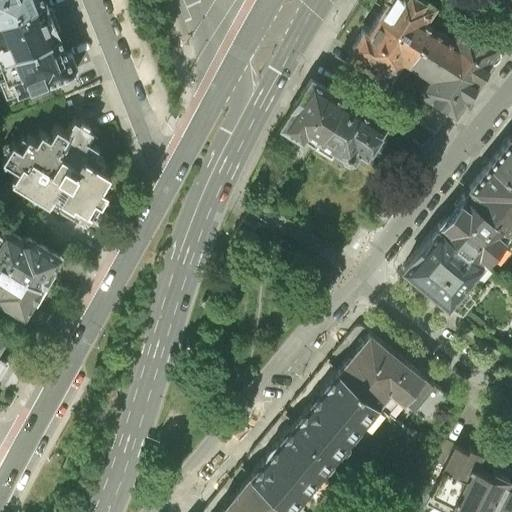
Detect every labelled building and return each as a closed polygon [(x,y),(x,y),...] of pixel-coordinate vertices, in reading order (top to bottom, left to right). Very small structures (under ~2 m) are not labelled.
[(0,53),(1,56),(1,57),(55,34),(58,33),(46,5),(43,4),(41,0),(36,0),(0,15),(0,53)] [(0,0),(0,15),(36,0),(0,0)] [(387,0),(377,16),(419,42),(431,24),(423,19),(433,4),(427,0),(387,0)] [(511,0),(500,0),(511,9),(511,0)] [(407,60),(419,42),(377,16),(367,32),(362,29),(351,47),(379,65),(374,74),(385,81),(401,56),(407,60)] [(431,24),(419,42),(477,79),(489,61),(496,60),(503,51),(495,46),(497,43),(463,22),(453,38),(431,24)] [(64,54),(55,34),(1,57),(9,76),(16,91),(16,93),(40,83),(47,84),(70,75),(73,69),(76,68),(70,52),(64,54)] [(465,97),(477,79),(419,42),(407,60),(429,74),(419,90),(453,111),(463,95),(465,97)] [(16,91),(9,76),(0,79),(0,82),(5,95),(16,91)] [(280,126),(313,146),(343,98),(310,78),(280,126)] [(355,150),(356,149),(364,154),(383,123),(343,98),(313,146),(330,157),(334,149),(341,153),(341,155),(346,158),(352,157),(355,153),(355,150)] [(10,178),(46,199),(50,192),(70,203),(72,200),(88,210),(95,197),(98,198),(104,188),(98,185),(107,171),(98,165),(102,157),(94,153),(97,146),(85,139),(91,129),(73,119),(65,131),(55,125),(48,136),(40,131),(34,140),(26,136),(19,147),(11,142),(1,158),(17,167),(10,178)] [(511,133),(488,163),(511,182),(511,133)] [(511,182),(488,163),(468,187),(469,188),(464,195),(507,231),(511,234),(511,232),(511,182)] [(481,263),(507,231),(464,195),(462,193),(436,226),(481,263)] [(241,218),(228,239),(241,248),(254,227),(241,218)] [(0,258),(44,285),(62,255),(27,234),(19,235),(2,225),(0,228),(0,258)] [(468,278),(481,263),(436,226),(401,268),(446,305),(468,278)] [(0,298),(27,314),(44,285),(0,258),(0,298)] [(480,288),(468,278),(446,305),(458,315),(480,288)] [(352,327),(338,344),(349,353),(336,369),(381,406),(387,411),(398,397),(413,408),(432,384),(363,327),(357,325),(352,327)] [(325,360),(299,391),(310,400),(292,422),(333,455),(360,421),(365,425),(381,406),(336,369),(325,360)] [(331,457),(333,455),(292,422),(281,413),(258,440),(270,450),(249,474),(289,507),(292,505),(295,503),(299,499),(299,495),(302,492),(313,501),(331,479),(320,470),(323,467),(326,465),(330,461),(331,457)] [(491,511),(505,484),(508,478),(493,471),(490,476),(475,468),(482,454),(468,447),(466,451),(454,445),(429,495),(450,506),(447,511),(491,511)] [(228,478),(199,511),(295,511),(289,507),(249,474),(232,495),(228,492),(234,484),(228,478)] [(511,511),(511,487),(505,484),(491,511),(511,511)]
